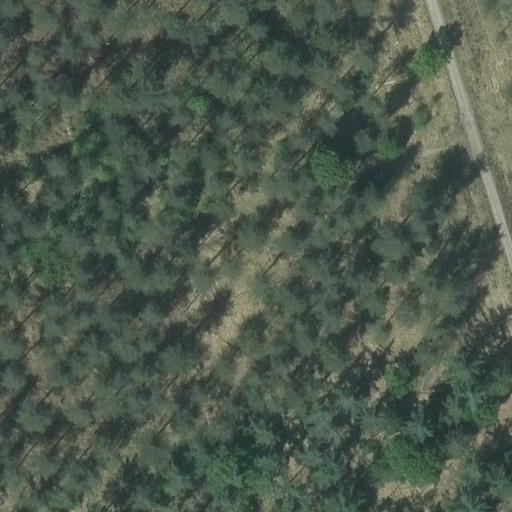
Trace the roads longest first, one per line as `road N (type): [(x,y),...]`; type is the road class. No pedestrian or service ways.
road 1 (track): [(474,140),(0,284)]
road 2 (track): [(430,0),(474,140)]
